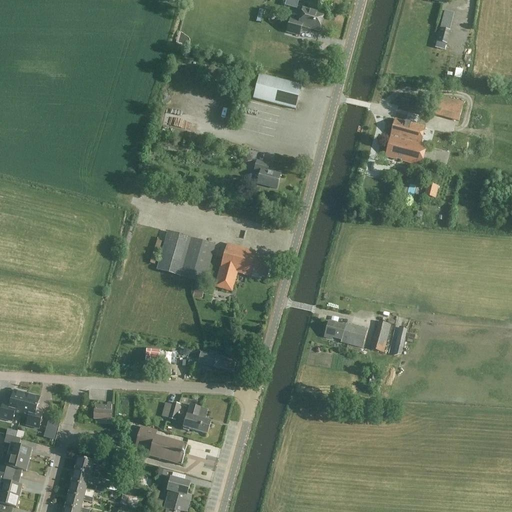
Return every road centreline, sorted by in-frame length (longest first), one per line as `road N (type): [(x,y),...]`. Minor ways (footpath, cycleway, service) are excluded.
road 1 (tertiary): [(252,396),(334,97)]
road 2 (residential): [(252,396),(79,381)]
road 3 (residential): [(45,511),(79,381)]
